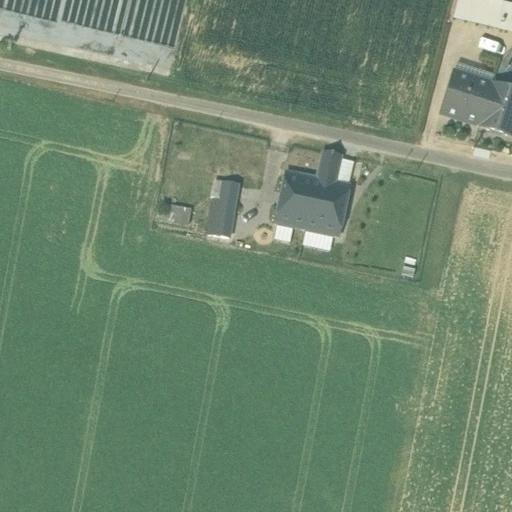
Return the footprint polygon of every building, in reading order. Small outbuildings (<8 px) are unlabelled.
[(511,7),(483,0),(457,0),(453,19),(511,33),(511,7)] [(493,86),(453,73),(440,115),(479,128),(493,86)] [(511,91),(493,86),(479,128),(511,138),(511,91)] [(315,180),(286,174),(275,225),(338,238),(349,187),(334,185),(341,157),(323,154),(317,179),(315,180)] [(238,187),(215,182),(212,199),(214,199),(208,236),(229,240),(238,187)] [(191,212),(165,207),(162,222),(188,227),(191,212)] [(294,244),(278,241),(275,252),(291,256),(294,244)]
